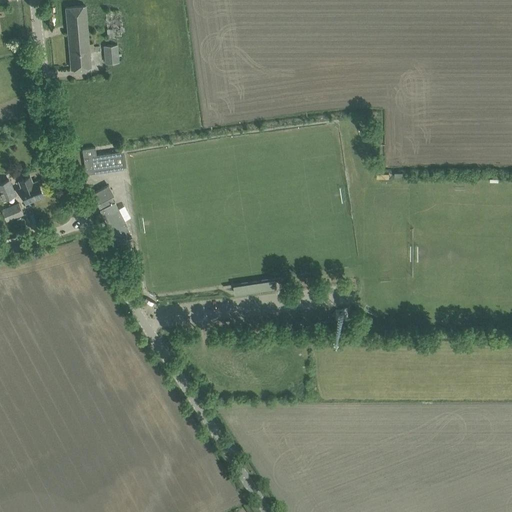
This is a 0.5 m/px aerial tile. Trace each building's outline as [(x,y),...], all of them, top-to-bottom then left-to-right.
[(71,69),(91,67),(85,5),(66,7),(71,69)] [(123,35),(120,9),(105,11),(108,37),(123,35)] [(118,61),(117,44),(104,45),(105,62),(118,61)] [(86,174),(96,173),(124,168),(121,151),(96,154),(95,146),(82,148),(86,174)] [(21,187),(20,188),(26,203),(43,195),(37,180),(33,182),(30,176),(19,180),(21,187)] [(0,200),(1,200),(15,194),(9,179),(0,183),(0,200)] [(113,234),(118,243),(132,236),(127,227),(128,226),(115,201),(114,201),(111,196),(114,195),(109,184),(91,193),(97,204),(97,203),(100,209),(99,209),(113,234)] [(129,185),(122,187),(125,202),(133,200),(129,185)] [(6,220),(23,213),(19,203),(2,210),(6,220)] [(275,279),(234,286),(235,294),(277,288),(275,279)]
